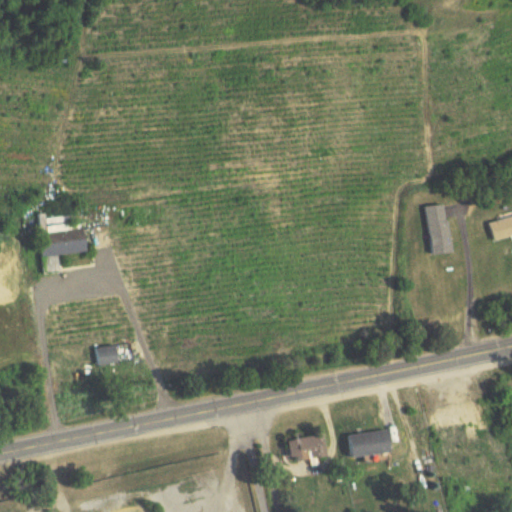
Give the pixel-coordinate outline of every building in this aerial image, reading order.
[(425,255),(447,254),(444,205),(422,207),(425,255)] [(35,217),(35,255),(80,254),(79,216),(35,217)] [(511,235),(511,217),(485,223),(489,241),(511,235)] [(114,345),(90,348),(92,365),(116,362),(114,345)] [(467,422),(429,428),(433,450),(471,444),(467,422)] [(342,457),(383,451),(380,430),(338,436),(342,457)] [(314,435),(277,439),(279,461),(317,456),(314,435)]
